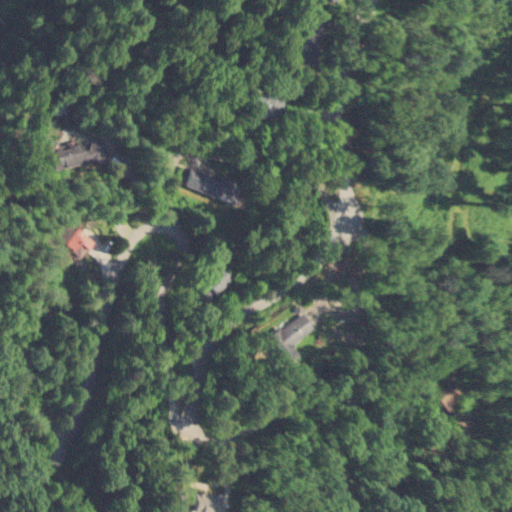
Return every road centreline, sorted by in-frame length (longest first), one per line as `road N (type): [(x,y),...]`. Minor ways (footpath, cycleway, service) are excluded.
road 1 (residential): [(371,0),(343,69),(340,227),(314,266),(210,343),(187,432)]
road 2 (residential): [(181,236),(132,164),(181,149),(270,165),(329,199),(340,227)]
road 3 (residential): [(181,236),(157,356),(175,421),(187,432)]
